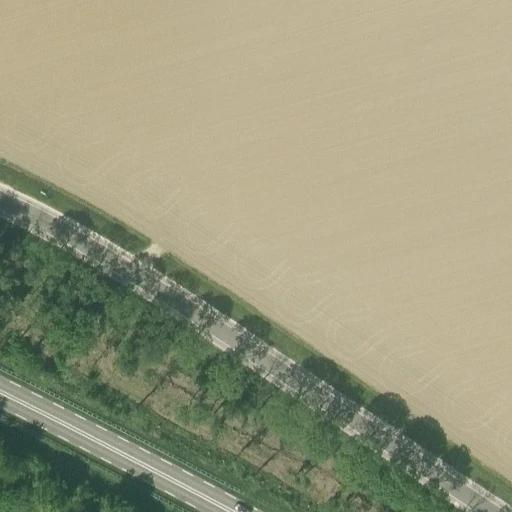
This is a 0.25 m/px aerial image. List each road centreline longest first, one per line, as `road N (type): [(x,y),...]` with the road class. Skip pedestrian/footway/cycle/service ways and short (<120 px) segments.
road 1 (tertiary): [(488,511),(100,252),(0,202)]
road 2 (primary): [(252,511),(0,391)]
